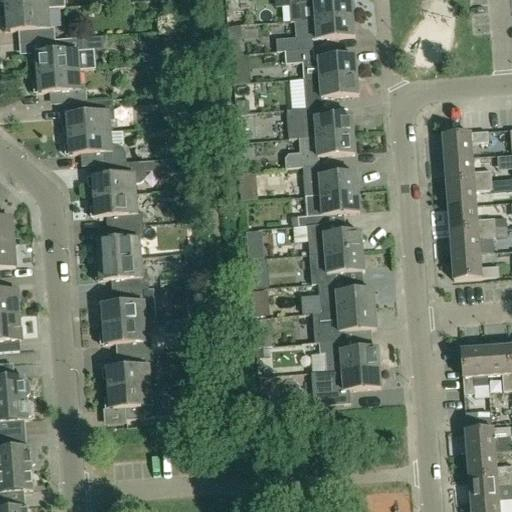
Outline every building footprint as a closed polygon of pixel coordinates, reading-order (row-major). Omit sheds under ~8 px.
[(64,0),(4,0),(6,14),(49,11),(65,10),(64,0)] [(353,20),(351,0),(350,0),(320,2),(319,0),(289,0),(291,24),(299,24),(353,20)] [(49,11),(6,14),(7,34),(23,33),(24,45),(50,43),(56,43),(55,30),(50,30),(49,11)] [(277,55),(285,54),(314,52),(313,43),(355,40),(353,20),(299,24),(300,40),(276,42),(277,55)] [(83,54),(82,41),(56,43),(50,43),(51,55),(36,56),(37,76),(80,73),(96,72),(95,53),(83,54)] [(314,62),(314,52),(285,54),(286,67),(303,66),(315,65),(314,62)] [(304,82),(304,83),(357,78),(356,58),(314,62),(315,65),(303,66),(304,82)] [(87,105),(86,92),(81,92),(80,73),(37,76),(39,96),(54,95),(55,107),(81,105),(87,105)] [(304,83),(306,112),(323,110),(323,101),(359,98),(357,78),(304,83)] [(164,119),(189,117),(187,99),(163,101),(164,119)] [(68,138),(111,135),(110,116),(114,116),(114,103),(87,105),(81,105),(82,117),(67,118),(68,138)] [(289,142),(299,141),(354,137),(352,118),(315,120),(315,111),(323,111),(323,110),(306,112),(287,113),(289,142)] [(112,147),(111,135),(68,138),(70,158),(85,157),(86,169),(107,167),(127,166),(126,157),(124,153),(122,150),(118,147),(114,147),(112,147)] [(445,163),(473,161),(472,147),(489,145),(488,135),(443,138),(445,163)] [(304,170),(320,169),(319,160),(355,157),(354,137),(299,141),(300,156),(289,157),(287,161),(287,172),(304,170)] [(447,187),(492,184),(491,174),(474,175),(473,161),(445,163),(447,187)] [(108,179),(95,180),(92,180),(94,200),(137,197),(136,186),(140,185),(144,183),(146,179),(146,175),(155,174),(164,182),(169,181),(174,175),(174,171),(168,166),(168,163),(127,166),(107,167),(108,179)] [(321,179),(320,169),(304,170),(306,199),(307,199),(307,200),(358,196),(357,176),(321,179)] [(448,211),(476,209),(475,194),(492,193),(492,184),(447,187),(448,211)] [(300,229),(309,229),(329,227),(329,218),(360,216),(358,196),(307,200),(309,219),(299,220),(300,229)] [(137,197),(94,200),(95,220),(111,219),(112,231),(144,229),(143,216),(138,216),(137,197)] [(450,235),(495,231),(495,222),(477,223),(476,209),(448,211),(450,235)] [(0,246),(14,245),(12,220),(0,221),(0,246)] [(311,258),(363,254),(361,234),(330,237),(329,227),(309,229),(311,258)] [(144,229),(112,231),(112,243),(97,244),(98,264),(141,261),(140,242),(144,242),(144,229)] [(452,259),(480,257),(479,242),(496,241),(495,231),(450,235),(452,259)] [(0,271),(16,270),(14,245),(0,246),(0,271)] [(265,261),(264,248),(248,250),(249,262),(265,261)] [(334,286),(333,277),(364,274),(363,254),(311,258),(313,287),(319,287),(334,286)] [(481,271),(480,257),(452,259),(454,283),(499,280),(498,270),(481,271)] [(141,261),(98,264),(100,284),(115,283),(116,295),(153,292),(153,291),(148,292),(147,272),(142,272),(141,261)] [(318,316),(318,317),(375,312),(374,292),(337,295),(336,285),(334,286),(319,287),(321,316),(318,316)] [(0,318),(20,317),(18,292),(0,293),(0,318)] [(153,292),(116,295),(117,307),(102,308),(103,328),(146,325),(156,324),(153,292)] [(320,346),(345,344),(344,335),(377,332),(375,312),(318,317),(321,317),(322,328),(325,332),(326,345),(320,346)] [(20,317),(0,318),(0,344),(21,342),(20,317)] [(146,325),(103,328),(105,348),(120,347),(121,359),(153,356),(152,336),(147,337),(146,325)] [(326,356),(328,375),(380,371),(378,351),(346,353),(345,344),(320,346),(321,356),(326,356)] [(511,394),(511,379),(510,349),(486,351),(488,379),(502,378),(503,395),(511,394)] [(487,379),(488,379),(486,351),(461,353),(464,398),(475,397),(474,380),(487,379)] [(153,356),(121,359),(122,371),(107,372),(108,392),(151,388),(149,370),(154,369),(153,356)] [(352,406),(351,393),(381,391),(380,371),(328,375),(313,376),(316,409),(352,406)] [(24,380),(24,379),(0,380),(0,402),(26,401),(26,400),(31,396),(30,383),(24,380)] [(108,392),(110,412),(125,410),(126,423),(167,420),(166,403),(162,399),(152,400),(151,388),(108,392)] [(0,437),(0,424),(28,423),(27,420),(31,417),(30,405),(26,403),(26,401),(0,402),(0,438),(0,437)] [(207,404),(198,405),(198,417),(208,416),(207,404)] [(467,458),(495,456),(494,442),(511,440),(511,430),(465,433),(467,458)] [(0,473),(31,471),(30,449),(1,451),(0,438),(0,473)] [(469,482),(511,478),(511,469),(496,470),(495,456),(467,458),(469,482)] [(205,463),(195,464),(195,474),(205,473),(205,463)] [(0,511),(8,511),(6,495),(33,493),(31,471),(0,473),(0,511)] [(511,478),(469,482),(471,506),(499,504),(511,502),(511,478)]
